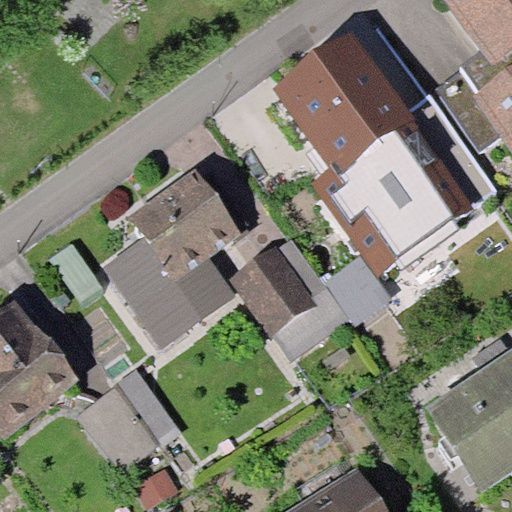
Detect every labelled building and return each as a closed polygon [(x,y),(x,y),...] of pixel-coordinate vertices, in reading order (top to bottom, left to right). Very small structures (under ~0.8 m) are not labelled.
[(511,0),(448,0),(491,58),(466,77),(511,139),(511,0)] [(427,131),(372,59),(300,113),(351,182),(339,191),(378,243),(459,182),(423,134),(427,131)] [(193,188),(127,236),(173,298),(239,249),(193,188)] [(326,302),(288,249),(242,282),(280,335),(326,302)] [(0,460),(3,465),(77,403),(10,323),(0,331),(0,460)] [(511,372),(508,375),(498,360),(471,376),(483,395),(428,428),(481,511),(484,511),(511,493),(511,372)] [(140,379),(78,422),(121,485),(160,459),(184,442),(140,379)] [(376,511),(360,485),(318,511),(376,511)]
